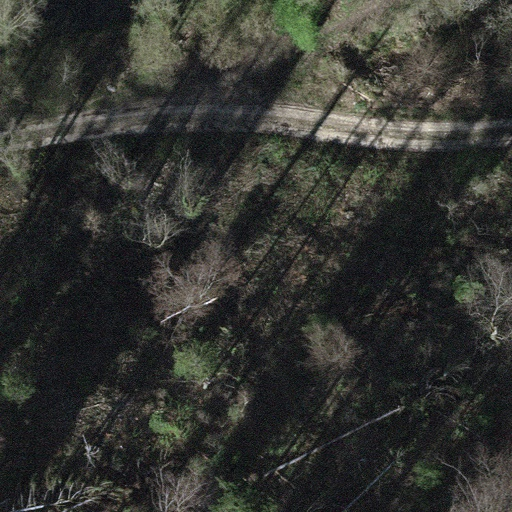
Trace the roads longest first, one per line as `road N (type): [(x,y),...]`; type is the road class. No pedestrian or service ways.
road 1 (track): [(186,118),(442,136),(511,132)]
road 2 (track): [(0,143),(186,118)]
